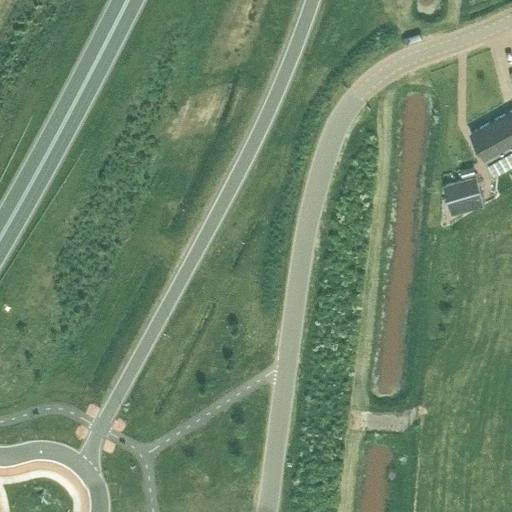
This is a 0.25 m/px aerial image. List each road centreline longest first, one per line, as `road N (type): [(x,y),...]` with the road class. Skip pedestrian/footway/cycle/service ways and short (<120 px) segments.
road 1 (unclassified): [(511,18),(382,72),(358,91),(328,138),(294,289),(264,511)]
road 2 (trunk): [(91,477),(99,427),(257,133),(311,0)]
road 3 (trunk): [(0,235),(126,0)]
